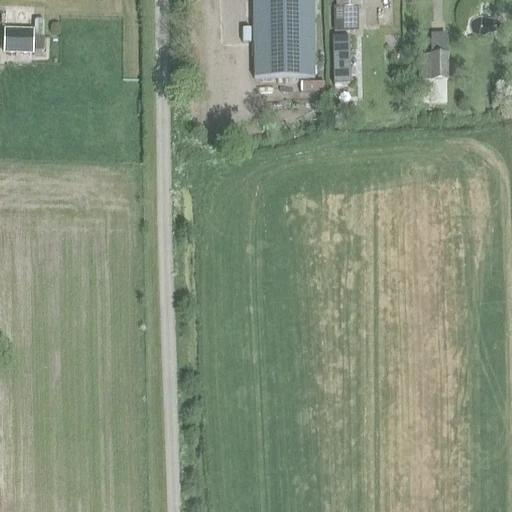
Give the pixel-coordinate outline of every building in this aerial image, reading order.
[(251,0),(252,82),(313,81),(311,0),(251,0)] [(334,0),(335,9),(335,13),(356,12),(356,9),(355,0),(334,0)] [(43,40),(34,40),(33,33),(4,33),(4,58),(33,58),(33,54),(43,54),(43,40)] [(334,86),(349,85),(348,39),(332,39),(334,86)] [(448,83),(448,56),(429,56),(429,83),(448,83)]
